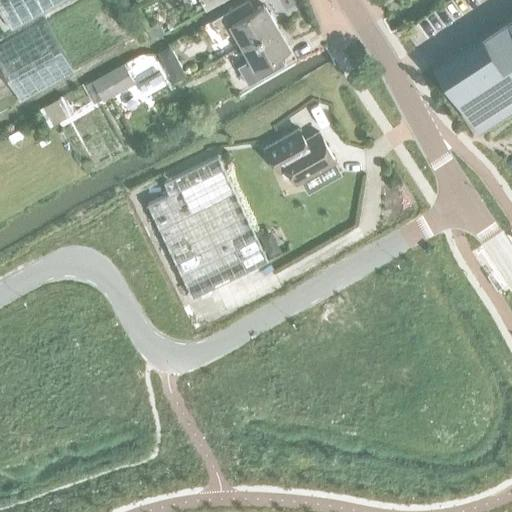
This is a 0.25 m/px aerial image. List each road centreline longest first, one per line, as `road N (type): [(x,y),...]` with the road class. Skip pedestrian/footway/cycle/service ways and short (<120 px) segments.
road 1 (unclassified): [(464,199),(185,357),(151,351),(106,279),(85,262),(52,266),(0,295)]
road 2 (tertiary): [(464,199),(340,0)]
